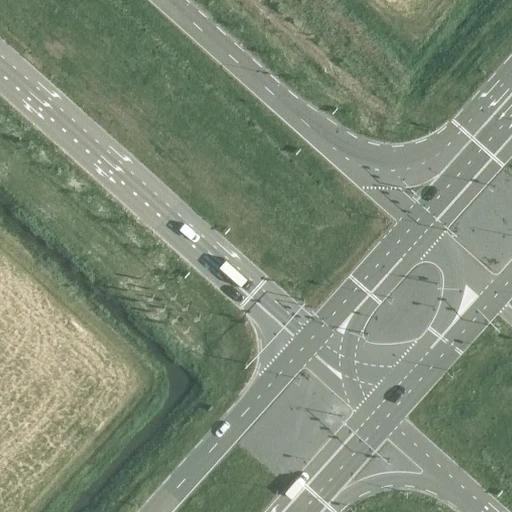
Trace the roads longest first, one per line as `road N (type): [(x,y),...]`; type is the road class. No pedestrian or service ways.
road 1 (unclassified): [(0,73),(304,346)]
road 2 (unclassified): [(351,161),(169,0)]
road 3 (secondary): [(304,346),(155,511)]
road 4 (secondary): [(417,219),(304,346)]
road 5 (secondary): [(385,420),(492,298)]
road 6 (unclassified): [(329,481),(362,486),(402,478),(484,505)]
road 7 (unclassified): [(385,420),(484,505)]
